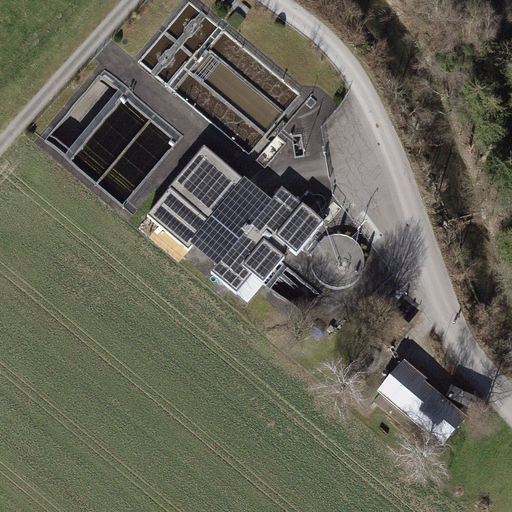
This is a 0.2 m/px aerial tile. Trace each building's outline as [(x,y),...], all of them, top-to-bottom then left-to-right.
[(207,153),(171,196),(213,231),(249,187),(207,153)] [(328,227),(283,192),(214,278),(253,309),(294,257),(301,262),(309,251),(320,260),(324,251),(331,245),(338,241),(325,231),(328,227)] [(212,257),(225,242),(211,231),(188,258),(209,276),(220,264),(212,257)] [(365,246),(357,241),(347,239),(338,241),(331,245),(324,251),(320,260),(320,270),(322,279),(328,287),(336,292),(346,294),(355,293),(364,289),(371,282),(374,273),(374,263),(371,254),(365,246)] [(409,367),(381,399),(441,452),(469,421),(409,367)]
